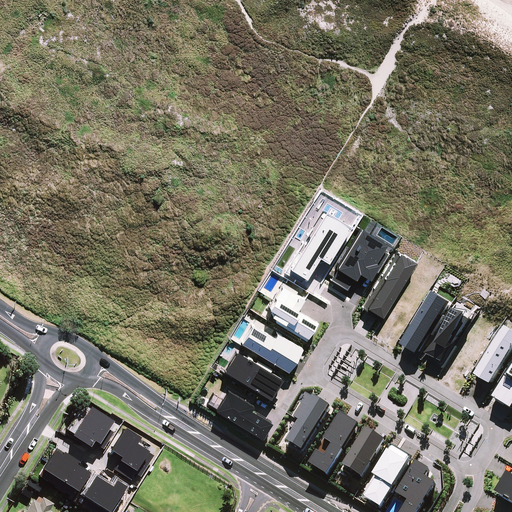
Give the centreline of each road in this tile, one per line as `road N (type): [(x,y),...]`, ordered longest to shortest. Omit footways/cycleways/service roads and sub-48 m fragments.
road 1 (residential): [(344,336),(488,418),(495,438),(480,464)]
road 2 (residential): [(460,466),(327,382)]
